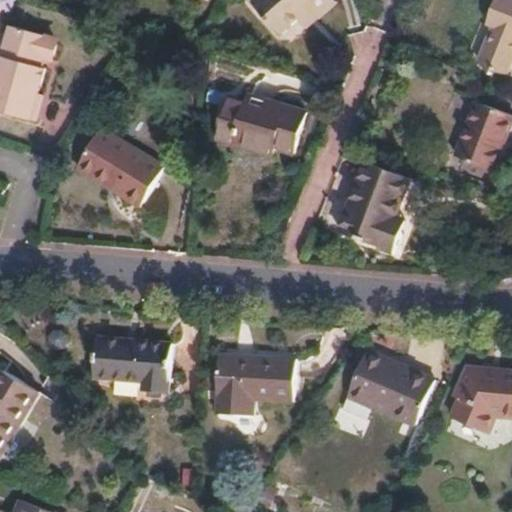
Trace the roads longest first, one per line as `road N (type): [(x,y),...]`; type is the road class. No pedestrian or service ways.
road 1 (residential): [(511,299),(0,266)]
road 2 (unknown): [(9,261),(80,111)]
